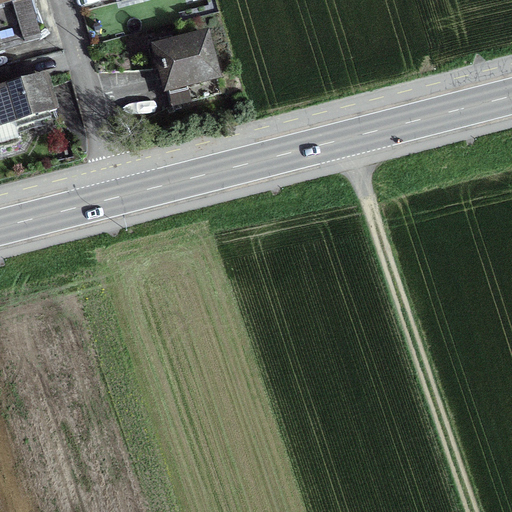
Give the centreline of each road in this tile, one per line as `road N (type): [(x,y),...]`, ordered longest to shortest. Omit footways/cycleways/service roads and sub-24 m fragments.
road 1 (primary): [(116,196),(511,96)]
road 2 (track): [(469,511),(348,138)]
road 3 (residential): [(60,0),(116,196)]
